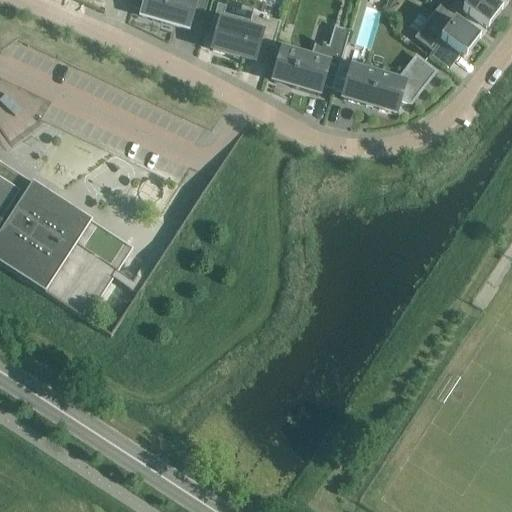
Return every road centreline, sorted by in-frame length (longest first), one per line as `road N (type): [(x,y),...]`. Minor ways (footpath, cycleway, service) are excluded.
road 1 (residential): [(29,0),(338,147),(410,142),(447,120),(511,41)]
road 2 (tertiary): [(216,511),(0,371)]
